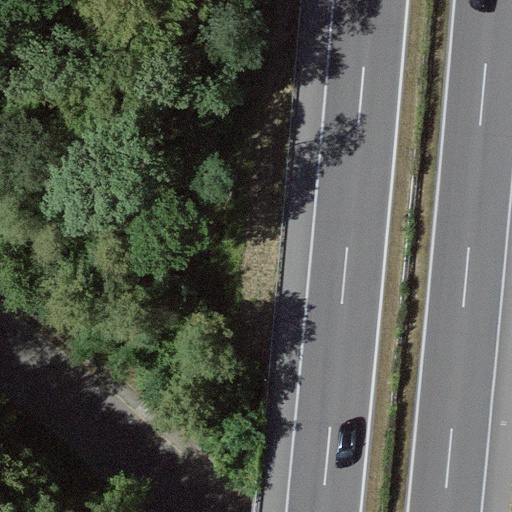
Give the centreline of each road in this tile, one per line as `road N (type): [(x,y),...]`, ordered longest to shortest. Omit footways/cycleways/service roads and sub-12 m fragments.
road 1 (motorway): [(371,0),(323,511)]
road 2 (motorway): [(444,511),(492,0)]
road 3 (unclassified): [(194,511),(0,345)]
